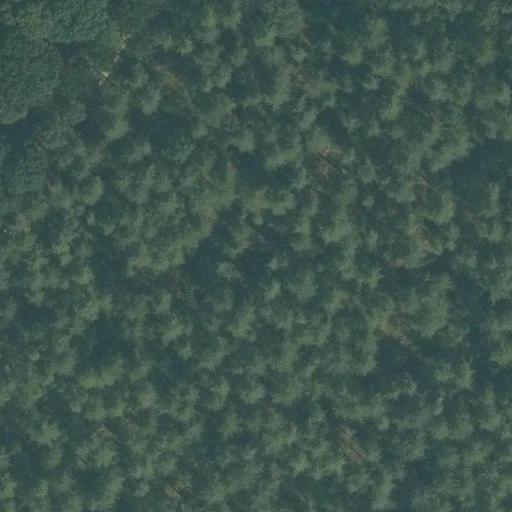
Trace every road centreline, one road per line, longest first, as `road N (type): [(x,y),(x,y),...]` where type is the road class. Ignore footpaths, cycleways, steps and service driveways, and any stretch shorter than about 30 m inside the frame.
road 1 (track): [(156,0),(0,211)]
road 2 (unclassified): [(0,108),(103,0)]
